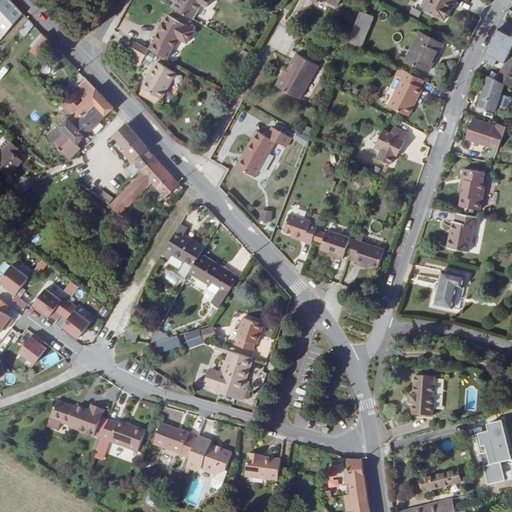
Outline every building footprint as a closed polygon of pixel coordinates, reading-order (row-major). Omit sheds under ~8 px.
[(13,0),(0,0),(0,16),(12,28),(25,12),(13,0)] [(176,0),(174,4),(196,17),(204,3),(207,5),(210,0),(176,0)] [(430,0),(425,10),(444,21),(454,0),(430,0)] [(348,39),(361,46),(373,16),(360,8),(348,39)] [(153,45),(170,55),(182,34),(191,39),(198,27),(172,11),(168,17),(167,17),(162,25),(163,26),(153,45)] [(12,28),(0,16),(0,31),(5,36),(12,28)] [(509,20),(504,17),(500,24),(506,27),(509,20)] [(17,31),(24,37),(34,25),(28,20),(17,31)] [(491,40),(510,50),(511,47),(511,30),(506,27),(500,24),(491,40)] [(43,55),(55,42),(45,33),(33,46),(43,55)] [(441,44),(420,33),(405,61),(425,72),(441,44)] [(140,37),(133,48),(147,55),(153,45),(140,37)] [(133,48),(130,53),(143,61),(147,55),(133,48)] [(253,53),(245,48),(242,53),(250,58),(253,53)] [(278,83),(301,97),(320,63),(298,50),(285,74),(283,73),(278,83)] [(511,51),(510,50),(497,79),(502,81),(511,85),(511,51)] [(491,55),(483,72),(496,77),(503,60),(491,55)] [(160,58),(145,83),(148,85),(165,94),(180,69),(160,58)] [(423,81),(405,71),(389,104),(388,105),(406,113),(413,99),(416,101),(422,89),(419,88),(423,81)] [(493,110),(502,81),(497,79),(485,73),(476,105),(493,110)] [(116,106),(87,75),(79,82),(91,94),(84,102),(91,109),(93,108),(104,118),(116,106)] [(148,85),(145,89),(163,99),(165,94),(148,85)] [(409,116),(416,101),(413,99),(406,113),(409,116)] [(84,102),(73,114),(79,121),(91,109),(84,102)] [(88,134),(104,118),(93,108),(91,109),(79,121),(78,122),(88,134)] [(79,121),(73,114),(53,134),(74,155),(83,147),(79,142),(88,134),(78,122),(79,121)] [(501,123),(500,128),(471,117),(465,134),(465,135),(478,139),(478,137),(493,141),(491,145),(500,148),(508,126),(501,123)] [(128,150),(142,137),(130,123),(119,133),(124,139),(121,141),(128,150)] [(241,164),(256,173),(276,138),(286,144),(291,135),(273,124),(268,133),(258,127),(247,146),(250,148),(241,164)] [(403,139),(406,132),(393,125),(389,131),(382,127),(375,143),(381,146),(376,156),(391,163),(395,154),(397,156),(405,140),(403,139)] [(13,136),(0,150),(0,155),(13,167),(23,155),(16,148),(21,143),(13,136)] [(150,148),(142,137),(128,150),(137,159),(150,148)] [(477,140),(491,145),(493,141),(478,137),(478,139),(477,140)] [(250,148),(247,146),(237,162),(241,164),(250,148)] [(157,154),(150,148),(137,159),(143,167),(157,154)] [(181,182),(157,154),(143,167),(146,170),(114,204),(124,212),(153,182),(166,197),(182,183),(181,182)] [(0,159),(0,167),(9,175),(13,171),(0,159)] [(470,182),(465,204),(485,208),(491,182),(489,181),(491,172),(470,167),(467,177),(471,177),(470,182)] [(39,179),(32,172),(26,178),(34,184),(39,179)] [(366,188),(372,182),(364,174),(358,180),(366,188)] [(31,186),(24,180),(16,188),(22,195),(31,186)] [(112,202),(115,197),(104,189),(100,195),(112,202)] [(318,219),(318,217),(310,214),(289,207),(288,206),(282,224),(291,227),(304,231),(303,234),(311,237),(313,232),(315,225),(318,219)] [(318,217),(321,210),(313,207),(310,214),(318,217)] [(259,221),(270,222),(272,211),(260,210),(259,221)] [(483,215),(462,211),(461,218),(459,231),(455,230),(455,232),(473,237),(474,237),(476,223),(480,224),(483,215)] [(338,221),(329,218),(326,225),(341,230),(343,225),(338,223),(338,221)] [(343,254),(350,233),(341,230),(326,225),(325,228),(320,227),(315,225),(313,232),(313,233),(320,235),(322,236),(320,243),(329,246),(336,249),(335,251),(343,254)] [(187,232),(179,227),(172,239),(180,244),(184,237),(187,232)] [(356,236),(362,238),(365,230),(359,227),(356,236)] [(455,232),(452,246),(471,249),(474,237),(473,237),(455,232)] [(356,236),(353,245),(359,247),(356,256),(355,258),(362,261),(363,258),(370,261),(378,264),(384,246),(362,238),(356,236)] [(179,274),(186,281),(189,276),(201,257),(205,250),(184,237),(180,244),(172,239),(162,257),(168,261),(171,256),(185,265),(179,274)] [(359,247),(353,245),(350,254),(356,256),(359,247)] [(220,305),(237,280),(201,257),(189,276),(210,289),(207,293),(215,297),(212,301),(220,305)] [(14,294),(27,276),(11,264),(0,278),(0,279),(6,284),(4,287),(14,294)] [(461,278),(438,271),(429,304),(447,309),(453,288),(458,289),(461,278)] [(416,284),(433,287),(434,278),(418,275),(416,284)] [(69,281),(63,290),(71,296),(78,287),(69,281)] [(61,297),(46,286),(33,303),(49,314),(54,308),(61,297)] [(68,303),(61,297),(54,308),(61,313),(68,303)] [(209,306),(217,310),(220,305),(212,301),(209,306)] [(75,308),(68,303),(61,313),(68,318),(75,308)] [(0,330),(11,316),(0,307),(0,330)] [(92,320),(75,308),(68,318),(63,324),(80,337),(92,320)] [(264,318),(245,311),(238,332),(239,332),(237,340),(253,345),(258,331),(260,332),(264,318)] [(157,326),(149,339),(153,339),(171,337),(157,326)] [(189,336),(192,343),(203,339),(200,331),(189,336)] [(47,346),(31,334),(19,349),(35,362),(47,346)] [(247,374),(254,353),(230,346),(228,355),(223,353),(219,366),(214,364),(209,380),(222,385),(238,390),(245,392),(250,375),(247,374)] [(54,351),(39,360),(45,369),(59,360),(54,351)] [(438,416),(444,379),(424,375),(421,393),(419,392),(417,402),(419,402),(417,413),(438,416)] [(98,437),(102,438),(109,419),(102,416),(105,408),(92,404),(89,410),(77,405),(76,407),(57,400),(52,414),(62,418),(60,422),(69,425),(69,426),(98,437)] [(50,421),(59,424),(60,422),(62,418),(52,414),(50,421)] [(109,419),(102,438),(138,450),(145,429),(130,423),(130,425),(124,424),(109,419)] [(152,441),(190,456),(196,437),(187,434),(188,431),(161,420),(152,441)] [(219,486),(232,450),(220,447),(220,445),(216,444),(215,445),(209,443),(210,440),(197,435),(196,437),(190,456),(187,466),(198,470),(202,467),(217,473),(212,476),(210,482),(219,486)] [(102,438),(98,437),(93,451),(97,452),(102,438)] [(246,470),(279,474),(282,453),(264,451),(259,451),(260,448),(249,447),(246,470)] [(511,447),(483,456),(486,468),(511,461),(511,447)] [(372,511),(363,457),(351,456),(351,464),(345,463),(347,488),(345,488),(347,511),(372,511)] [(511,466),(488,473),(495,498),(511,493),(511,466)] [(457,468),(421,478),(424,488),(460,480),(457,468)] [(317,472),(307,469),(305,475),(315,478),(317,472)] [(417,511),(417,509),(442,503),(444,510),(452,508),(450,496),(446,497),(393,510),(393,511),(417,511)] [(442,503),(417,509),(417,511),(438,511),(444,510),(442,503)]
